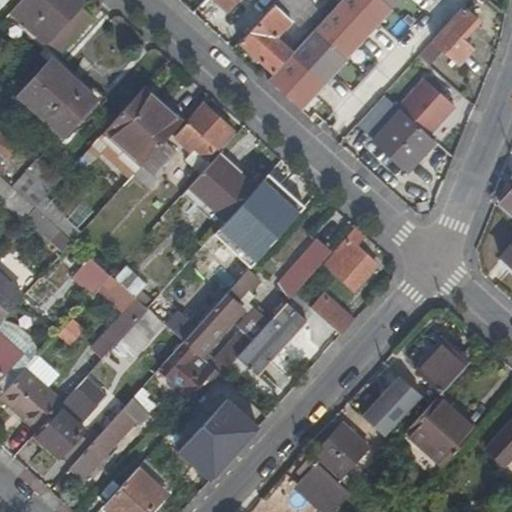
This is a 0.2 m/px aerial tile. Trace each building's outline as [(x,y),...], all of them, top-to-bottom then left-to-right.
[(42,40),(75,2),(73,0),(12,0),(6,7),(42,40)] [(267,0),(233,38),(267,68),(287,47),(268,30),(295,0),(267,0)] [(267,68),(260,75),(293,104),(339,54),(338,53),(385,0),(329,0),(287,47),(267,68)] [(76,2),(75,2),(42,40),(52,49),(53,50),(71,30),(87,11),(76,2)] [(452,6),(427,34),(437,44),(454,60),(468,45),(457,35),(470,20),(452,6)] [(411,53),(421,62),(437,44),(427,34),(411,53)] [(45,57),(13,92),(59,132),(90,96),(45,57)] [(394,105),(424,131),(449,102),(418,75),(393,103),(394,105)] [(135,86),(99,127),(136,161),(157,137),(175,118),(135,86)] [(199,101),(184,118),(170,133),(185,147),(189,143),(203,154),(227,126),(199,101)] [(394,105),(367,136),(402,168),(430,137),(424,131),(394,105)] [(0,155),(10,144),(0,134),(0,155)] [(169,148),(157,137),(136,161),(127,171),(143,185),(150,177),(146,173),(169,148)] [(191,167),(203,154),(189,143),(185,147),(178,155),(191,167)] [(209,151),(181,182),(219,215),(247,184),(209,151)] [(40,155),(11,187),(31,204),(68,237),(76,228),(65,218),(67,216),(41,193),(59,171),(40,155)] [(0,176),(0,194),(21,214),(31,204),(11,187),(0,176)] [(511,189),(499,205),(511,216),(511,189)] [(22,214),(35,226),(44,216),(31,205),(22,214)] [(280,219),(267,207),(246,229),(259,241),(280,219)] [(342,236),(319,259),(350,288),(373,264),(349,242),(361,233),(348,222),(338,233),(342,236)] [(511,231),(489,255),(511,276),(511,231)] [(203,233),(191,246),(205,259),(218,246),(203,233)] [(280,273),(288,289),(327,244),(318,235),(295,261),(293,259),(280,273)] [(103,270),(82,251),(64,270),(84,291),(90,284),(103,270)] [(10,253),(0,263),(0,268),(16,283),(28,270),(10,253)] [(176,336),(190,321),(214,295),(208,289),(204,294),(181,271),(184,267),(177,261),(139,304),(148,312),(161,299),(178,315),(167,328),(176,336)] [(230,353),(262,318),(244,303),(229,320),(234,324),(206,354),(199,347),(231,312),(229,311),(240,299),(231,292),(245,276),(249,280),(256,271),(245,261),(214,295),(190,321),(176,336),(214,370),(230,353)] [(113,280),(134,299),(146,286),(125,267),(113,280)] [(114,332),(139,304),(134,299),(113,280),(103,270),(90,284),(116,307),(85,342),(96,352),(114,332)] [(231,292),(240,299),(254,285),(249,280),(245,276),(231,292)] [(0,278),(0,312),(17,294),(0,278)] [(336,331),(349,316),(318,288),(304,303),(309,307),(336,331)] [(288,289),(279,299),(300,317),(309,307),(304,303),(288,289)] [(262,318),(230,353),(250,372),(286,333),(300,317),(279,299),(262,318)] [(139,304),(114,332),(127,344),(152,316),(148,312),(139,304)] [(0,384),(17,365),(34,346),(31,340),(24,331),(19,326),(14,323),(10,320),(4,318),(0,316),(0,384)] [(55,337),(69,348),(83,330),(69,319),(55,337)] [(176,336),(156,359),(169,370),(172,367),(184,377),(180,382),(192,392),(214,370),(176,336)] [(434,390),(463,359),(440,338),(411,368),(434,390)] [(17,365),(0,384),(0,399),(28,427),(54,398),(17,365)] [(354,412),(377,433),(415,394),(391,373),(354,412)] [(89,401),(68,384),(54,398),(28,427),(26,430),(52,454),(78,426),(72,420),(89,401)] [(140,395),(130,388),(62,462),(77,476),(129,418),(124,413),(140,395)] [(402,425),(399,429),(436,463),(469,425),(433,392),(424,402),(402,425)] [(238,437),(251,422),(220,394),(171,447),(203,475),(225,451),(218,446),(227,437),(233,442),(238,437)] [(511,446),(511,409),(478,447),(496,463),(508,451),(511,446)] [(333,471),(335,472),(359,444),(333,421),(308,449),(333,471)] [(218,446),(225,451),(233,442),(227,437),(218,446)] [(290,479),(291,480),(325,511),(345,489),(336,481),(330,475),(305,452),(290,468),(296,473),(290,479)] [(129,464),(97,499),(111,511),(138,511),(159,490),(129,464)] [(340,477),(335,472),(333,471),(330,475),(336,481),(340,477)] [(349,485),(340,477),(336,481),(345,489),(349,485)]
